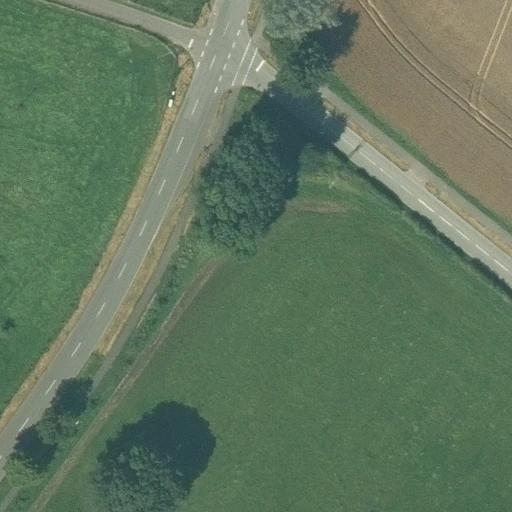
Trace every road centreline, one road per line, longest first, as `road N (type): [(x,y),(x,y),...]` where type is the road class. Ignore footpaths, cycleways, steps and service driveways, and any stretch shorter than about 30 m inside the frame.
road 1 (tertiary): [(0,458),(96,317),(137,240),(218,48)]
road 2 (tertiary): [(218,48),(511,274)]
road 3 (unclassified): [(82,0),(218,48)]
